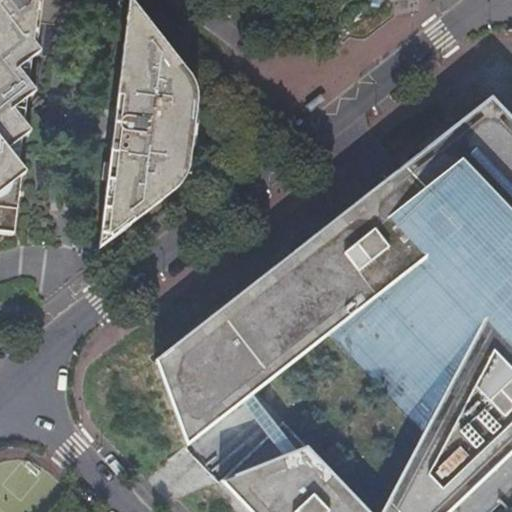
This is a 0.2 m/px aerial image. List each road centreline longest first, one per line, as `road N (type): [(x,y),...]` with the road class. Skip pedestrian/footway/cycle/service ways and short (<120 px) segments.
road 1 (residential): [(11,374),(490,0)]
road 2 (unclassified): [(133,511),(11,374)]
